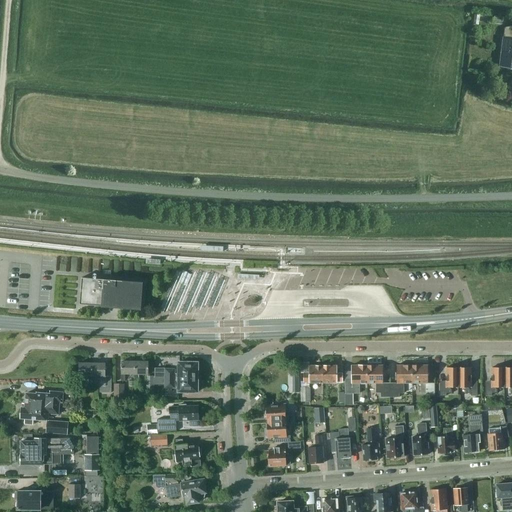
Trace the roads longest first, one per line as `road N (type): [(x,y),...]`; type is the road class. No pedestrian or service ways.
road 1 (unclassified): [(0,169),(92,184),(293,197),(511,195)]
road 2 (primary): [(170,331),(261,335),(449,321)]
road 3 (primary): [(449,321),(170,331)]
road 4 (unclassified): [(237,362),(271,346),(511,347)]
road 5 (residential): [(244,490),(511,464)]
road 6 (unclassified): [(223,362),(200,349),(33,341),(0,364)]
road 7 (primary): [(170,331),(0,322)]
road 8 (residential): [(223,362),(232,492)]
road 9 (residential): [(244,490),(237,362)]
